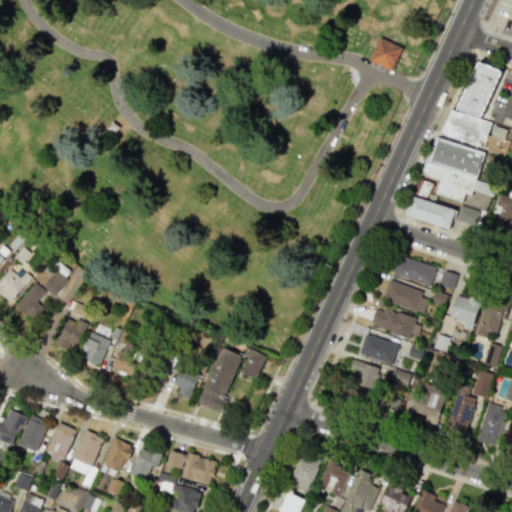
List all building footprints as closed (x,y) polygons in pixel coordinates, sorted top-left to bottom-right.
[(379,35),(369,58),(392,68),(402,45),(379,35)] [(480,118),(502,72),(485,64),(485,66),(478,63),(456,110),(480,118)] [(491,121),(482,146),(439,132),(451,108),(456,110),(480,118),(491,121)] [(491,134),(502,139),(506,131),(495,126),(491,134)] [(429,160),(438,136),(484,151),(476,176),(429,160)] [(476,176),(471,194),(464,191),(461,200),(435,192),(438,183),(440,177),(422,172),(420,171),(427,159),(429,160),(476,176)] [(422,172),(412,192),(426,197),(433,182),(438,183),(440,177),(422,172)] [(455,206),(448,226),(404,212),(411,192),(412,192),(426,197),(455,206)] [(499,192),(511,196),(511,222),(508,231),(494,226),(501,205),(496,203),(499,192)] [(460,204),(481,211),(477,225),(455,218),(460,204)] [(0,247),(0,262),(10,252),(2,245),(0,247)] [(436,265),(430,283),(392,271),(399,252),(436,265)] [(0,294),(8,302),(32,278),(26,272),(20,278),(10,268),(0,278),(0,294)] [(444,268),(457,272),(452,287),(439,283),(444,268)] [(67,278),(55,269),(42,286),(54,295),(67,278)] [(427,297),(422,311),(383,298),(390,278),(422,289),(420,294),(427,297)] [(50,296),(35,282),(14,305),(29,318),(50,296)] [(434,288),(447,293),(443,305),(430,300),(434,288)] [(481,298),(471,328),(461,325),(463,319),(449,314),(456,293),(467,297),(468,293),(481,298)] [(487,293),(511,300),(505,319),(500,317),(495,335),(488,333),(487,336),(474,332),(487,293)] [(385,304),(416,315),(414,321),(421,323),(417,334),(411,332),(409,337),(390,331),(391,329),(375,324),(376,321),(371,319),(375,307),(383,309),(385,304)] [(54,344),(67,350),(71,341),(77,343),(86,323),(68,315),(54,344)] [(100,364),(113,334),(93,325),(80,355),(100,364)] [(437,331),(450,335),(445,349),(433,345),(437,331)] [(366,332),(398,343),(391,363),(359,352),(366,332)] [(112,368),(132,377),(144,350),(118,338),(110,356),(116,359),(112,368)] [(489,340),(501,344),(494,365),(482,361),(489,340)] [(411,342),(424,347),(419,360),(406,355),(411,342)] [(220,346),(241,355),(224,395),(229,397),(222,414),(195,402),(220,346)] [(242,354),(246,356),(239,372),(255,379),(265,356),(246,347),(242,354)] [(352,356),(379,366),(368,396),(351,390),(358,370),(349,366),(352,356)] [(177,393),(179,386),(173,383),(180,366),(199,375),(189,398),(177,393)] [(479,367),(493,372),(485,396),(471,391),(479,367)] [(409,373),(393,369),(389,385),(405,390),(409,373)] [(437,422),(449,385),(428,378),(423,394),(416,391),(411,407),(426,412),(425,418),(437,422)] [(460,381),(470,385),(467,393),(474,397),(473,401),(474,402),(464,433),(445,427),(460,381)] [(388,394),(400,398),(396,410),(384,406),(388,394)] [(488,400),(501,404),(499,409),(506,411),(495,445),(475,438),(488,400)] [(0,421),(0,440),(13,446),(24,414),(9,409),(6,418),(2,416),(0,421)] [(34,452),(47,422),(30,415),(17,445),(34,452)] [(61,462),(75,430),(57,422),(43,454),(61,462)] [(85,474),(82,483),(89,486),(96,468),(91,467),(102,437),(83,430),(70,468),(85,474)] [(102,464),(119,470),(123,458),(127,459),(132,444),(111,437),(102,464)] [(161,454),(139,447),(130,475),(146,480),(151,466),(157,468),(161,454)] [(306,487),(310,478),(312,479),(319,464),(317,463),(321,456),(304,448),(300,456),(299,455),(292,470),(294,470),(290,480),(306,487)] [(182,468),(180,477),(211,484),(216,460),(169,450),(166,465),(182,468)] [(338,467),(349,472),(338,495),(329,490),(331,486),(325,484),(324,486),(317,482),(329,457),(340,462),(338,467)] [(359,466),(370,471),(368,476),(370,477),(368,481),(378,486),(368,509),(356,504),(352,511),(344,511),(338,509),(359,466)] [(12,485),(25,491),(30,478),(18,472),(12,485)] [(170,509),(184,511),(200,511),(205,491),(174,484),(176,477),(160,473),(156,489),(174,493),(170,509)] [(403,511),(410,494),(399,489),(401,484),(389,479),(379,501),(383,503),(381,507),(390,511),(392,506),(403,511)] [(287,488),(305,497),(298,511),(285,511),(277,508),(287,488)] [(415,511),(426,489),(436,493),(434,498),(444,503),(439,511),(415,511)] [(8,511),(13,500),(0,495),(0,511),(8,511)] [(37,511),(41,502),(23,496),(18,511),(37,511)] [(446,511),(453,498),(469,505),(465,511),(446,511)]
